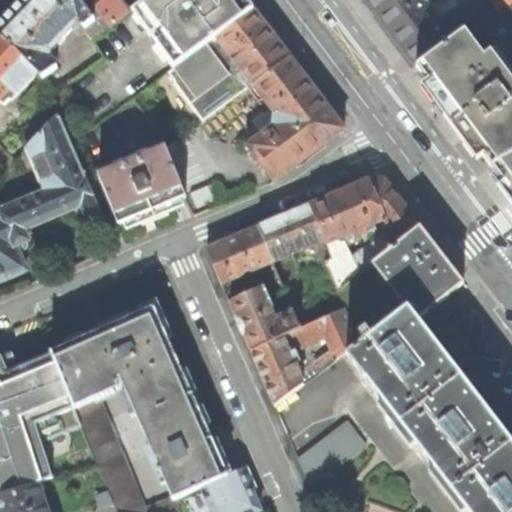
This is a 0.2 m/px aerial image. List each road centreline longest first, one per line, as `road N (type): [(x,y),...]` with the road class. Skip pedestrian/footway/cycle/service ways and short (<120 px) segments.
road 1 (residential): [(297,511),(174,237)]
road 2 (residential): [(395,142),(174,237)]
road 3 (residential): [(174,237),(0,313)]
road 4 (tertiary): [(511,291),(395,142)]
road 5 (tertiary): [(395,142),(286,0)]
